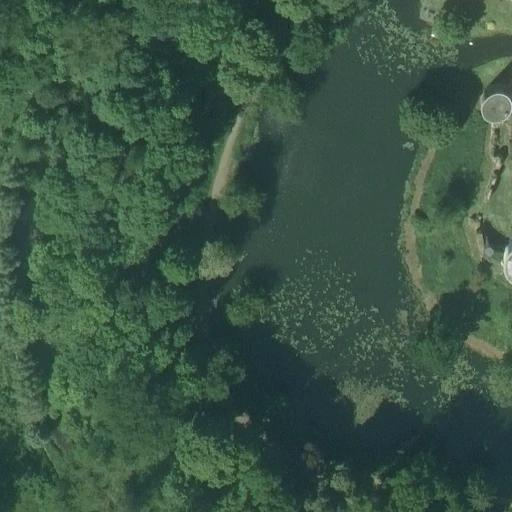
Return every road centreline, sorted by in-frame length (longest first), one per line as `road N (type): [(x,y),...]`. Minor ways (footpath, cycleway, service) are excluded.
road 1 (track): [(0,314),(18,405),(69,511)]
road 2 (track): [(78,0),(68,41),(23,118),(0,178)]
